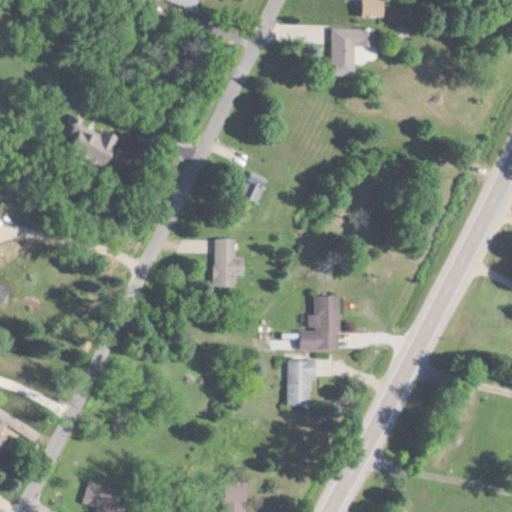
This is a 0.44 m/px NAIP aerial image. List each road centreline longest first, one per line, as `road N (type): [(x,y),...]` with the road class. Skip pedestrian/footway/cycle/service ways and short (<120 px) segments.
road 1 (residential): [(30,511),(284,0)]
road 2 (secondary): [(511,170),(331,511)]
